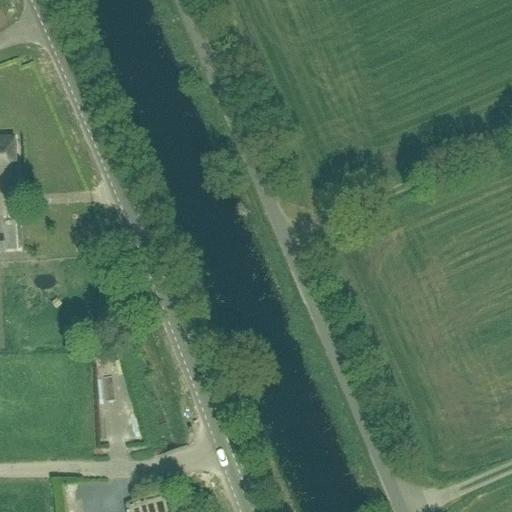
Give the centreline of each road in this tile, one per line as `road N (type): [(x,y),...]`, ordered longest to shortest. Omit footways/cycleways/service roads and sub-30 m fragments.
road 1 (unclassified): [(402,511),(182,0)]
road 2 (tertiary): [(224,464),(181,340),(30,0)]
road 3 (track): [(285,241),(511,143)]
road 4 (unclassified): [(0,480),(224,464)]
